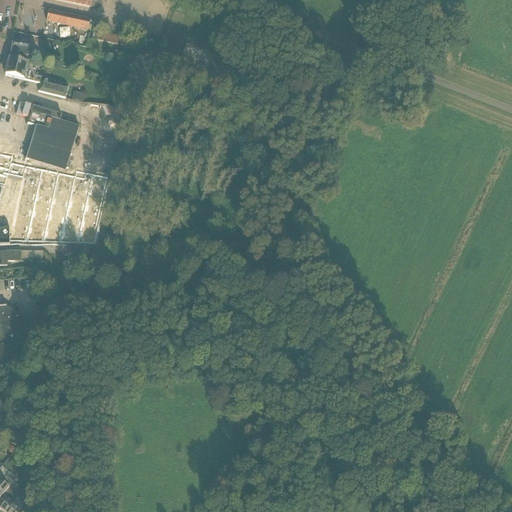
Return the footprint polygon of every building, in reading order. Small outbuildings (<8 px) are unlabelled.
[(51,0),(89,8),(91,0),(51,0)] [(20,8),(15,28),(36,33),(41,13),(20,8)] [(46,22),(88,31),(90,20),(49,12),(46,22)] [(118,46),(120,38),(100,33),(98,42),(118,46)] [(10,58),(19,58),(30,58),(57,64),(58,58),(39,53),(34,52),(33,54),(29,54),(30,42),(13,39),(12,39),(10,58)] [(41,46),(51,50),(53,44),(43,41),(41,46)] [(184,55),(202,59),(205,48),(186,44),(184,55)] [(34,76),(37,66),(19,62),(9,60),(5,76),(40,85),(39,92),(65,99),(68,88),(41,81),(42,78),(34,76)] [(72,100),(81,101),(81,94),(73,93),(72,100)] [(0,186),(3,188),(2,192),(0,197),(0,229),(9,228),(9,242),(95,244),(109,178),(86,173),(76,171),(74,177),(11,163),(12,157),(0,154),(0,186)] [(0,246),(9,246),(9,242),(9,228),(0,229),(0,246)] [(67,256),(84,256),(84,246),(67,246),(67,256)] [(7,263),(15,263),(15,252),(6,252),(6,253),(2,253),(0,253),(0,266),(7,267),(7,263)] [(0,368),(3,370),(33,325),(14,313),(6,308),(6,307),(0,307),(0,368)] [(0,499),(9,489),(4,485),(5,483),(4,469),(2,467),(0,469),(0,499)] [(20,511),(12,504),(18,497),(17,486),(13,483),(10,487),(9,489),(0,499),(0,507),(1,509),(0,509),(0,510),(2,511),(20,511)]
